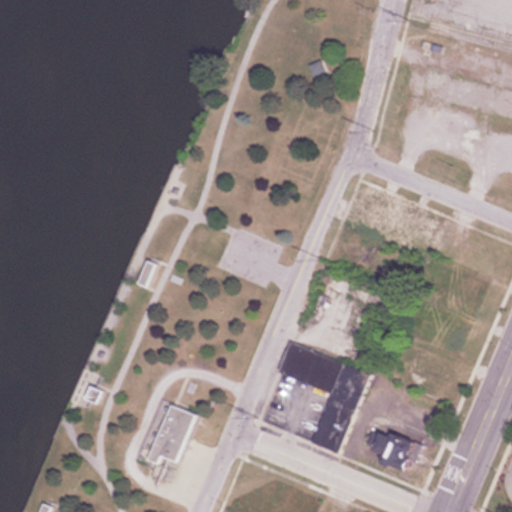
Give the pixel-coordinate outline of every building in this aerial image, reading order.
[(316,77),(327,73),(322,61),(311,66),(316,77)] [(494,113),(499,89),(429,72),(424,96),(494,113)] [(151,259),(161,264),(150,287),(140,283),(151,259)] [(331,338),(362,349),(367,337),(335,325),(331,338)] [(281,375),(332,392),(314,446),(342,455),(370,370),(291,345),(281,375)] [(93,385),(107,391),(101,405),(88,400),(93,385)] [(441,409),(407,389),(394,410),(428,430),(441,409)] [(173,405),(199,415),(190,438),(179,464),(165,458),(162,466),(153,462),(150,461),(173,405)] [(376,466),(412,466),(412,437),(376,437),(376,466)] [(313,511),(320,496),(239,465),(220,511),(313,511)] [(42,511),(46,503),(58,508),(56,511),(42,511)]
